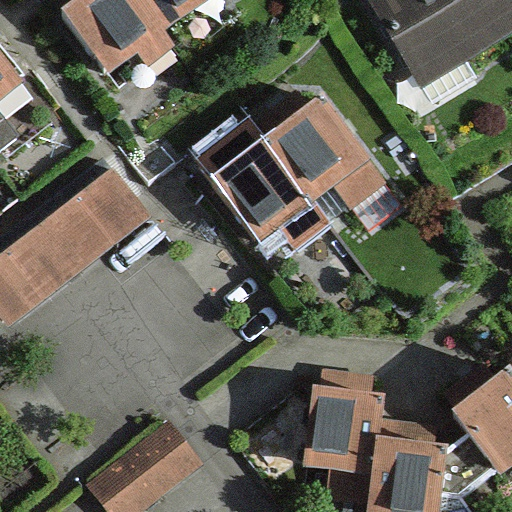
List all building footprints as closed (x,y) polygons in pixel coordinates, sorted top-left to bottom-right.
[(108,80),(167,36),(138,0),(89,0),(63,20),(108,80)] [(138,0),(167,36),(215,0),(138,0)] [(511,0),(367,0),(366,1),(424,94),(511,38),(511,0)] [(0,100),(22,84),(0,56),(0,100)] [(331,100),(276,144),(323,204),(379,161),(331,100)] [(276,144),(220,187),(268,248),(323,204),(276,144)] [(149,223),(115,177),(0,262),(0,331),(1,333),(149,223)] [(511,374),(459,412),(503,474),(511,467),(511,374)] [(309,471),(379,479),(383,442),(388,402),(319,394),(309,471)] [(146,511),(200,470),(165,427),(90,486),(110,511),(146,511)] [(446,511),(454,451),(383,442),(379,479),(374,511),(446,511)]
